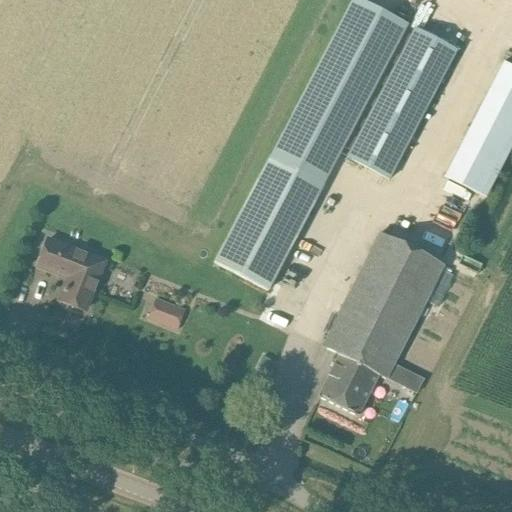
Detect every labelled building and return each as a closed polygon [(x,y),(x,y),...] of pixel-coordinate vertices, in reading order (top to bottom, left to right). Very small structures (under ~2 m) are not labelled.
[(352,0),(270,156),(213,263),(267,292),(323,185),(406,27),(355,0),(352,0)] [(388,182),(457,52),(413,29),(344,159),(388,182)] [(485,200),(511,148),(511,66),(503,62),(443,178),(485,200)] [(337,357),(317,398),(357,417),(377,377),(386,381),(393,366),(419,316),(426,319),(431,306),(436,308),(451,277),(441,272),(443,266),(379,234),(321,349),(337,357)] [(87,314),(107,263),(49,241),(39,268),(70,280),(61,304),(87,314)] [(176,332),(184,311),(155,300),(146,321),(176,332)] [(263,358),(257,368),(265,373),(271,363),(263,358)]
